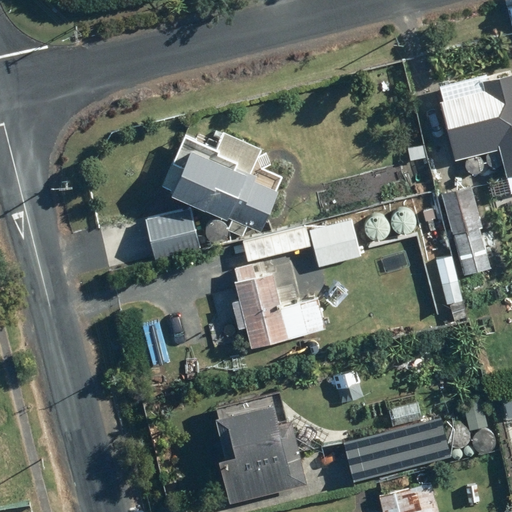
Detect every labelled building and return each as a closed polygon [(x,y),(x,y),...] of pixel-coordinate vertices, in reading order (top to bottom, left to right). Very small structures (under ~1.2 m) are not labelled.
[(456,156),(502,145),(511,184),(511,70),(485,76),(488,87),(442,98),(456,156)] [(219,144),(185,129),(161,181),(173,187),(173,189),(229,215),(225,223),(244,231),(247,222),(262,229),(280,189),(279,188),(285,176),(256,163),(263,147),(225,130),(219,144)] [(415,158),(428,155),(424,142),(412,145),(415,158)] [(483,223),(474,182),(442,190),(452,232),(456,230),(466,272),(491,266),(480,223),(483,223)] [(451,252),(440,204),(421,208),(431,256),(451,252)] [(148,217),(156,257),(201,247),(193,206),(148,217)] [(320,265),(361,254),(352,215),(310,226),(320,265)] [(253,345),(327,326),(318,294),(299,299),(295,283),(280,286),(276,270),(261,273),(257,259),(235,264),(239,279),(236,280),(240,297),(233,299),(240,326),(248,324),(253,345)] [(466,307),(459,276),(443,280),(450,311),(466,307)] [(330,328),(308,334),(313,352),(335,347),(330,328)] [(275,398),(217,412),(227,452),(221,453),(231,499),(309,480),(294,419),(281,423),(275,398)] [(420,399),(389,407),(392,424),(424,416),(420,399)] [(443,414),(345,438),(355,478),(452,454),(443,414)] [(441,511),(433,479),(380,492),(384,511),(441,511)] [(467,483),(470,499),(480,498),(478,482),(467,483)]
